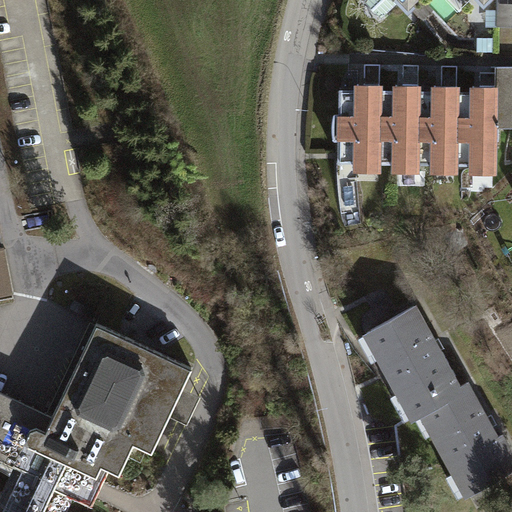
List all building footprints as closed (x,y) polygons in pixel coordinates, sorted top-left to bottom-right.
[(418,0),(365,0),(364,1),(381,18),(400,1),(409,10),(418,0)] [(469,0),(450,0),(460,10),(469,0)] [(511,0),(497,0),(497,27),(511,26),(511,0)] [(492,38),(478,38),(478,50),(492,50),(492,38)] [(511,66),(496,66),(496,86),(495,126),(498,126),(511,126),(511,66)] [(364,84),(357,84),(357,89),(340,89),(339,115),(337,115),(336,120),(336,126),(336,131),(337,136),(339,136),(339,162),(356,162),(356,170),(379,170),(379,161),(380,90),(380,84),(364,83),(364,84)] [(403,85),(396,85),(396,90),(380,90),(379,161),(394,162),(394,171),(417,171),(417,162),(418,91),(418,84),(403,84),(403,85)] [(480,86),(473,86),(473,92),(457,92),(456,163),(472,163),(471,172),(494,173),(495,139),(498,139),(498,126),(495,126),(496,86),(480,85),(480,86)] [(457,86),(434,86),(434,91),(418,91),(417,162),(433,162),(433,171),(456,172),(456,163),(457,92),(457,86)] [(0,294),(12,292),(4,249),(0,249),(0,294)] [(414,306),(367,332),(368,334),(371,332),(383,353),(380,355),(401,392),(403,391),(415,411),(459,387),(414,306)] [(64,511),(71,496),(82,501),(87,491),(90,493),(93,486),(96,481),(93,479),(100,464),(119,473),(134,442),(151,451),(191,367),(97,322),(51,418),(55,420),(49,431),(0,407),(0,458),(17,466),(0,501),(0,511),(64,511)] [(467,383),(459,387),(415,411),(412,413),(413,415),(425,409),(435,428),(432,430),(456,472),(458,471),(468,488),(465,490),(467,492),(511,467),(511,453),(502,435),(497,437),(467,383)]
